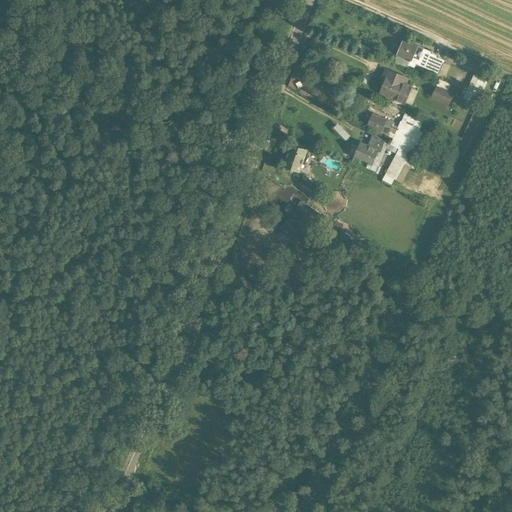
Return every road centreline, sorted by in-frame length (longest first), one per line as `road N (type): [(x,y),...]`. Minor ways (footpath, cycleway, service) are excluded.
road 1 (tertiary): [(121,511),(195,348),(317,0)]
road 2 (track): [(511,77),(337,0)]
